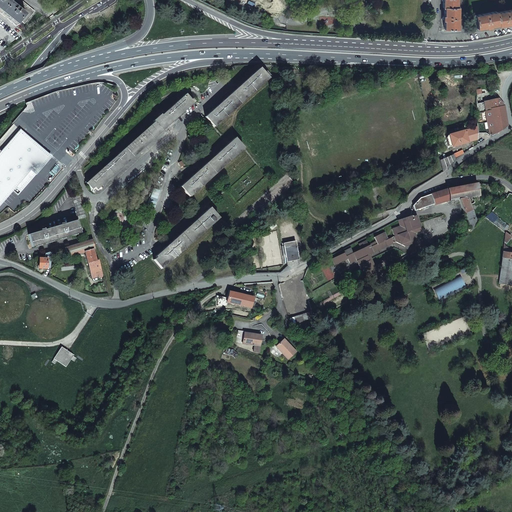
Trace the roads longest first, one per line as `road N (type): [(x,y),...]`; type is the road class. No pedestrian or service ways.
road 1 (residential): [(116,305),(303,267),(392,218),(427,187)]
road 2 (trunk): [(229,53),(435,61),(511,53)]
road 3 (trunk): [(511,42),(461,51),(288,43)]
road 4 (residential): [(188,116),(92,200),(108,265)]
road 5 (trunk): [(288,43),(188,44),(107,57)]
road 6 (residential): [(108,265),(140,246),(188,116)]
road 7 (secondary): [(0,229),(41,203),(123,107)]
road 8 (unknown): [(192,287),(235,222),(289,177)]
road 9 (trunk): [(84,74),(229,53)]
road 10 (trunk): [(0,117),(75,17)]
road 11 (residential): [(0,260),(116,305)]
road 12 (trunk): [(123,107),(158,78),(229,53)]
